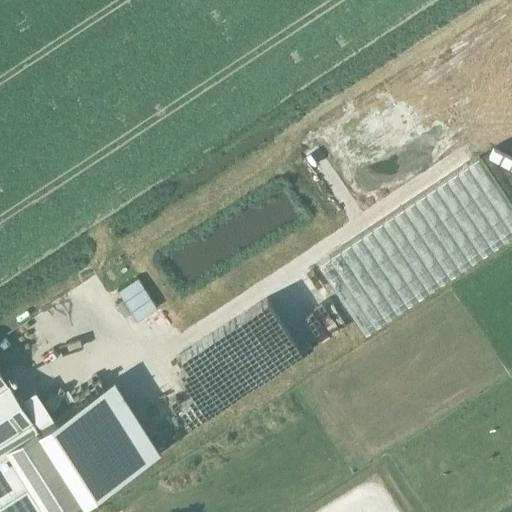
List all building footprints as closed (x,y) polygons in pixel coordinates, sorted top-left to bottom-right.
[(511,205),(479,157),(313,267),(358,335),(511,232),(511,205)] [(138,277),(117,290),(124,300),(117,304),(126,318),(133,314),(136,319),(157,306),(138,277)] [(188,380),(208,413),(247,389),(215,338),(182,359),(193,377),(188,380)] [(0,392),(10,386),(0,371),(0,392)] [(0,392),(0,446),(35,424),(10,386),(0,392)] [(101,386),(39,426),(84,498),(146,458),(101,386)] [(150,398),(158,410),(169,403),(160,391),(150,398)] [(158,445),(178,434),(172,423),(162,429),(155,417),(145,422),(158,445)] [(0,511),(72,511),(70,508),(84,498),(39,426),(0,451),(0,511)]
